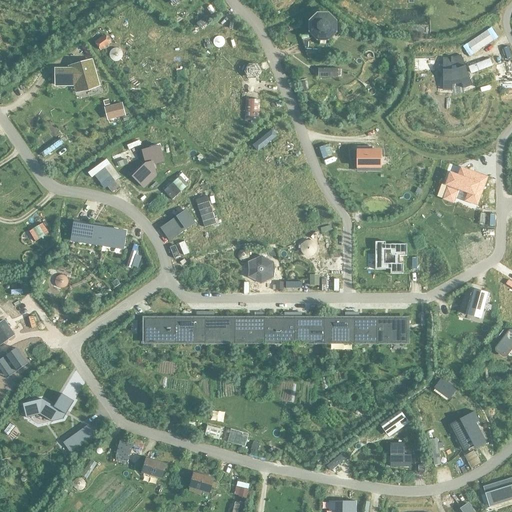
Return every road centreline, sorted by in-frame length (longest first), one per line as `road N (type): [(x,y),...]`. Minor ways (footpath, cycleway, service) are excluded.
road 1 (residential): [(511,448),(474,476),(421,491),(268,466),(132,428),(66,345)]
road 2 (residential): [(346,301),(344,222),(266,42),(230,0)]
road 3 (residential): [(503,205),(500,248),(485,268),(428,299),(346,301)]
road 4 (residential): [(346,301),(201,301),(166,280)]
road 5 (residential): [(166,280),(156,238),(137,215),(120,203),(56,189)]
